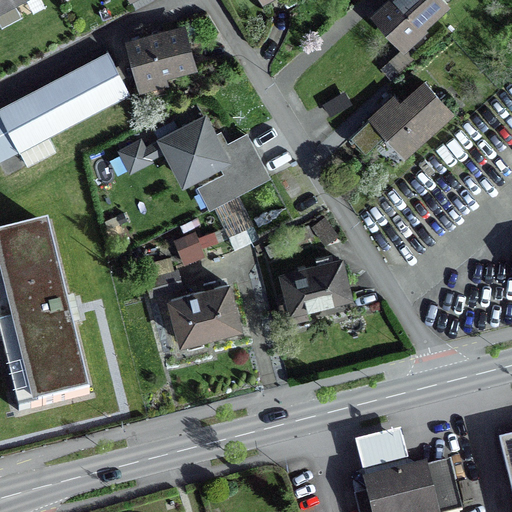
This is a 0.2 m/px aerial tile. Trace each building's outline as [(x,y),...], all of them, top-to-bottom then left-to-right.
[(0,0),(0,15),(26,0),(0,0)] [(435,0),(379,0),(363,15),(396,51),(443,8),(435,0)] [(183,25),(129,39),(141,89),(166,83),(163,72),(193,65),(183,25)] [(0,159),(128,94),(107,53),(0,108),(0,159)] [(390,101),(348,138),(365,157),(385,140),(400,157),(447,115),(420,84),(395,106),(390,101)] [(331,117),(352,105),(345,92),(324,104),(331,117)] [(207,118),(160,141),(183,187),(230,164),(207,118)] [(142,143),(120,152),(130,175),(152,165),(142,143)] [(337,234),(325,219),(314,227),(326,242),(337,234)] [(48,230),(0,242),(0,325),(21,408),(88,392),(48,230)] [(203,257),(193,235),(176,243),(185,264),(203,257)] [(341,259),(279,274),(289,313),(350,298),(341,259)] [(178,273),(147,282),(151,296),(182,287),(178,273)] [(230,283),(170,300),(182,344),(242,327),(230,283)] [(511,432),(500,435),(511,483),(511,432)] [(449,461),(374,480),(376,490),(356,496),(359,511),(451,511),(462,509),(449,461)]
